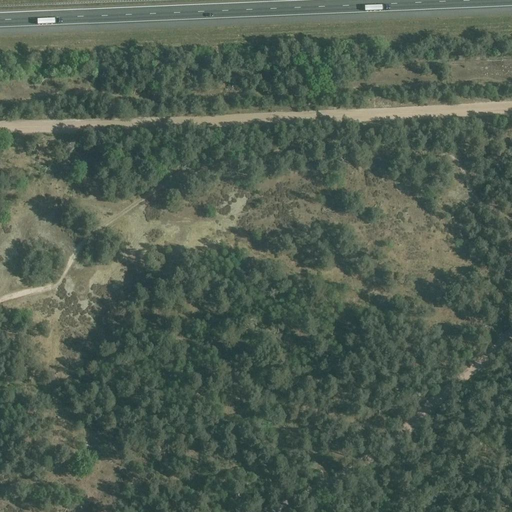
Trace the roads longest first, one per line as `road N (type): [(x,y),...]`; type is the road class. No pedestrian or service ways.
road 1 (track): [(0,300),(52,282),(92,235),(156,189),(309,140),(447,154),(472,194),(511,219)]
road 2 (track): [(0,99),(373,92),(511,79)]
road 3 (track): [(511,108),(0,128)]
road 4 (motorway): [(0,21),(495,0)]
road 5 (track): [(276,511),(399,437),(511,334)]
road 6 (track): [(0,298),(26,224),(67,200),(129,208)]
